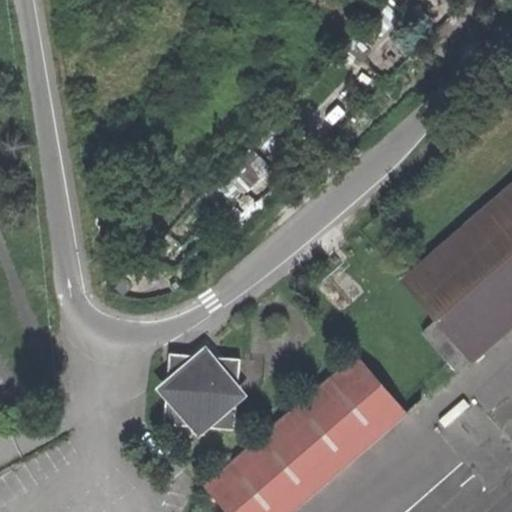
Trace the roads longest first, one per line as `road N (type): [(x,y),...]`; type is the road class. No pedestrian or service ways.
road 1 (unclassified): [(114,336),(156,335),(248,279),(511,49)]
road 2 (unclassified): [(114,336),(96,330),(77,306),(30,0)]
